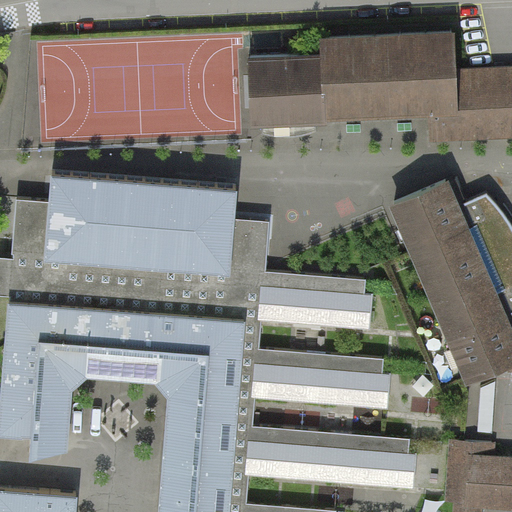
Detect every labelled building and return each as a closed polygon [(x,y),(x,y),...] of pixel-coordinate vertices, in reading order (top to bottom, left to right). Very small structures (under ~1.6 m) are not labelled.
[(450,33),(318,37),(319,54),(245,56),(247,125),(321,123),(321,118),(426,115),(451,113),(451,71),(450,33)] [(511,68),(451,71),(451,113),(426,115),(427,141),(511,138),(511,68)] [(344,511),(345,509),(246,502),(248,475),(412,487),(415,436),(251,424),(253,397),(387,407),(391,356),(257,347),(259,320),(369,328),(372,277),(263,269),(266,220),(235,216),(236,184),(53,169),(51,200),(44,199),(19,196),(14,255),(0,253),(0,290),(11,291),(0,383),(0,432),(23,434),(21,453),(66,447),(68,388),(86,371),(153,377),(165,392),(154,511),(344,511)] [(451,175),(387,204),(408,252),(464,378),(504,361),(511,357),(511,311),(511,312),(511,311),(511,221),(510,218),(486,194),(464,204),(451,175)] [(497,440),(450,437),(446,504),(453,504),(452,511),(479,511),(480,506),(511,507),(511,459),(495,458),(497,440)] [(71,511),(74,490),(0,484),(0,511),(71,511)]
